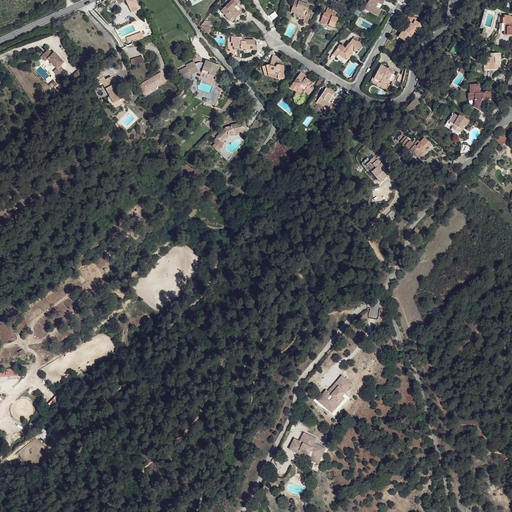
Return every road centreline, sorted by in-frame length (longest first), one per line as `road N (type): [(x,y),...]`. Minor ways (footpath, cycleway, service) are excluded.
road 1 (residential): [(385,300),(354,313),(302,377),(291,416),(241,511)]
road 2 (residential): [(385,300),(418,218),(509,114)]
road 3 (residential): [(449,511),(422,390),(385,300)]
road 4 (residential): [(453,0),(395,102),(373,103),(354,91)]
